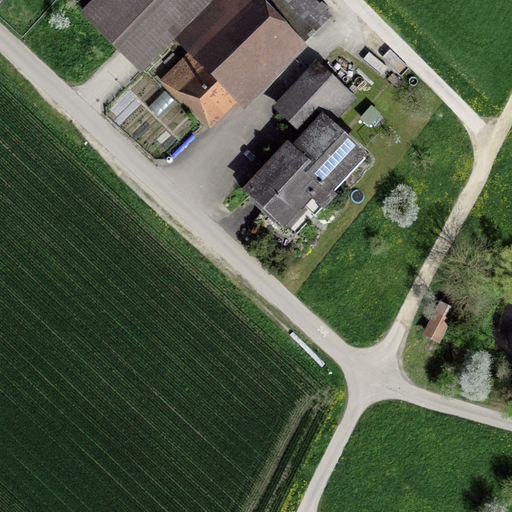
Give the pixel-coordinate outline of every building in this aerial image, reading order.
[(218,0),(97,0),(84,14),(142,70),(177,33),(181,38),(218,0)] [(194,51),(164,82),(181,98),(187,92),(208,114),(300,23),(311,34),(329,16),(313,0),(218,0),(181,38),(194,51)] [(328,125),(351,101),(316,68),(280,107),(304,129),(317,116),(322,121),(323,120),(328,125)] [(324,184),(355,151),(328,125),(323,120),(322,121),(292,153),(288,149),(249,190),(283,222),(321,181),(324,184)] [(439,305),(426,332),(439,339),(453,312),(439,305)]
